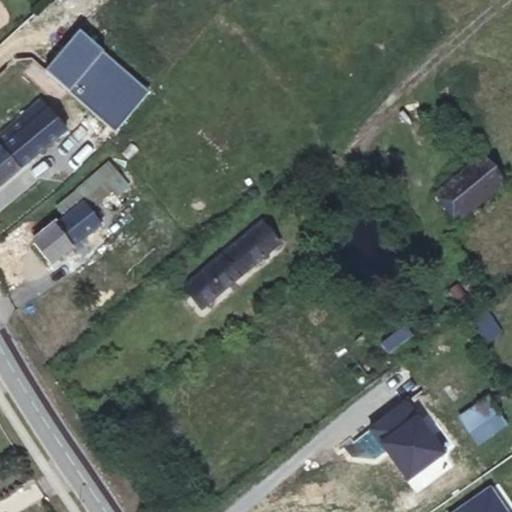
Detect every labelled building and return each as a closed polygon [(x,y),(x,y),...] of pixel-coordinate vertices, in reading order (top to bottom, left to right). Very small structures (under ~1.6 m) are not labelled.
[(0,94),(23,73),(7,56),(0,61),(0,94)] [(27,113),(52,142),(65,131),(41,101),(27,113)] [(0,185),(52,142),(27,113),(0,137),(0,185)] [(462,218),(504,182),(481,155),(439,191),(462,218)] [(83,203),(89,210),(113,191),(116,194),(127,185),(108,162),(57,208),(65,218),(83,203)] [(101,226),(89,210),(83,203),(65,218),(34,242),(51,264),(101,226)] [(277,242),(262,224),(248,236),(263,254),(277,242)] [(263,254),(248,236),(247,235),(184,289),(200,308),(263,254)] [(497,307),(511,295),(511,285),(492,301),(497,307)] [(480,334),(490,351),(505,341),(494,325),(480,334)] [(388,351),(413,337),(407,326),(382,340),(388,351)] [(511,351),(505,341),(490,351),(511,383),(511,351)] [(468,431),(494,414),(485,399),(458,417),(468,431)] [(468,431),(471,437),(498,419),(494,414),(468,431)] [(498,419),(471,437),(476,444),(503,427),(498,419)]
